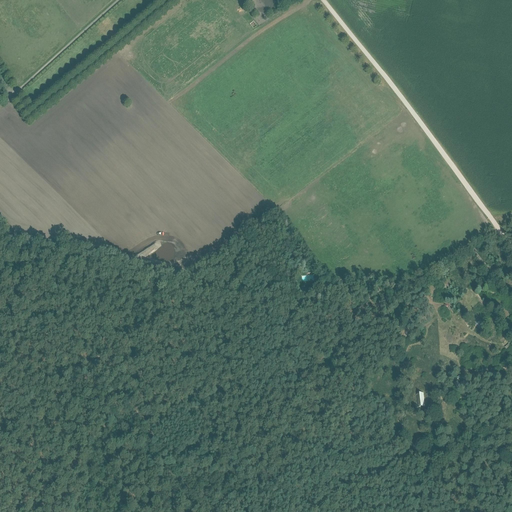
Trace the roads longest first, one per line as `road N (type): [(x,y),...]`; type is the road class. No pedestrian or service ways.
road 1 (track): [(322,0),(511,244)]
road 2 (unclassified): [(0,77),(13,96),(121,0)]
road 3 (track): [(511,412),(378,511)]
